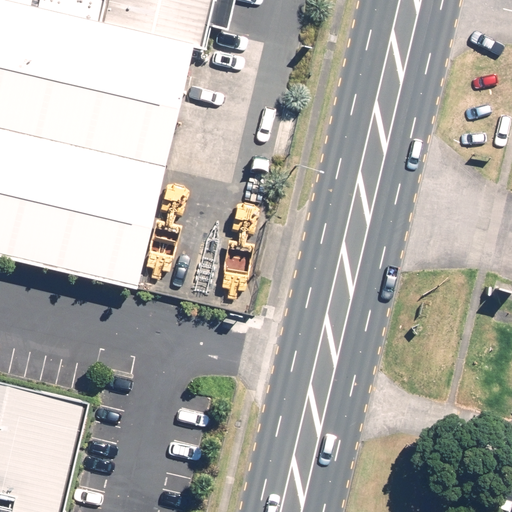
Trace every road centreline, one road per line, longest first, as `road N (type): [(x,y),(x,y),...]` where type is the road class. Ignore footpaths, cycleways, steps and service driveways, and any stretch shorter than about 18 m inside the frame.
road 1 (primary): [(290,511),(410,0)]
road 2 (unknown): [(276,0),(242,171),(181,260)]
